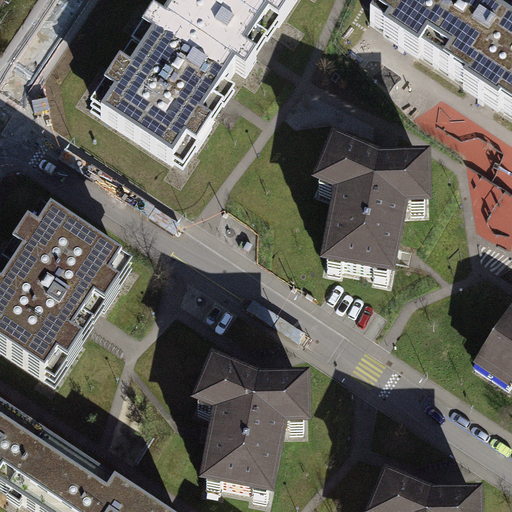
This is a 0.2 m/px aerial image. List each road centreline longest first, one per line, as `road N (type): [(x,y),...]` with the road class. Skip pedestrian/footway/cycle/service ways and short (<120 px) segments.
road 1 (residential): [(511,467),(0,130)]
road 2 (residential): [(0,102),(66,0)]
